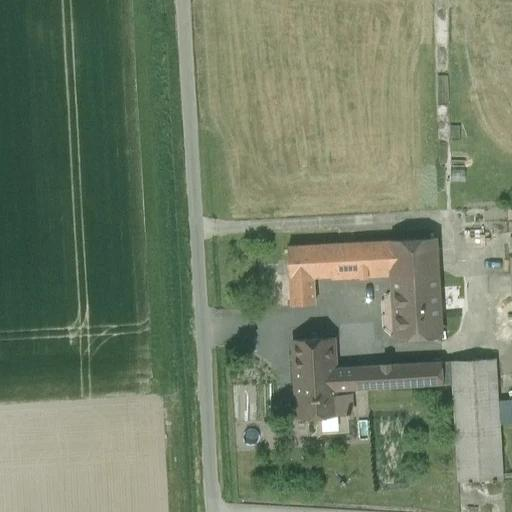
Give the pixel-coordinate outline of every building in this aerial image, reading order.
[(435,239),(391,242),(393,276),(396,338),(440,336),(435,239)] [(391,242),(312,246),(314,277),(332,276),(332,279),(393,276),(391,242)] [(312,246),(288,248),(290,278),(314,277),(312,246)] [(314,277),(290,278),(291,306),(315,305),(314,277)] [(334,338),(293,340),(296,379),(336,377),(336,367),(334,338)] [(496,357),(442,360),(443,381),(454,381),(460,479),(470,478),(471,481),(474,481),(473,478),(494,477),(494,479),(497,479),(497,477),(503,476),(500,422),(499,403),(496,357)] [(442,360),(336,367),(336,377),(337,388),(443,381),(442,360)] [(336,377),(296,379),(296,380),(295,380),(297,415),(338,412),(337,394),(337,388),(336,377)] [(352,393),(337,394),(338,412),(347,411),(347,414),(351,414),(350,411),(353,411),(352,393)] [(511,402),(499,403),(500,422),(511,421),(511,402)]
